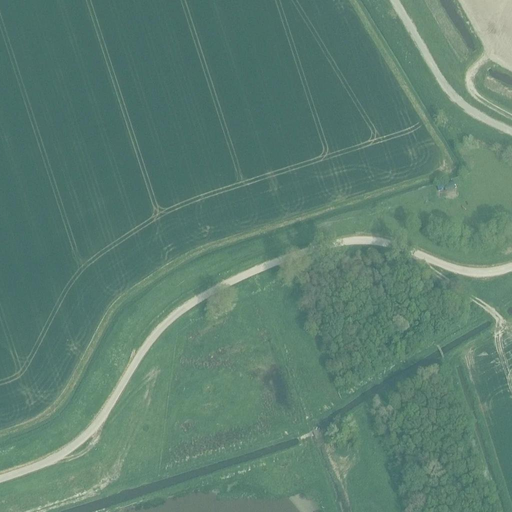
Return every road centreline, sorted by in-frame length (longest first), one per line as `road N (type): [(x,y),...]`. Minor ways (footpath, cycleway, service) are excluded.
road 1 (unclassified): [(0,480),(49,464),(91,434),(143,348),(188,296),(283,254),(342,239),(401,246),(473,271),(511,267)]
road 2 (track): [(449,369),(444,359),(499,324),(489,306),(420,267),(422,254)]
road 3 (unclassified): [(511,131),(443,84),(394,0)]
road 4 (track): [(491,311),(342,394)]
road 5 (track): [(496,511),(449,369)]
road 6 (track): [(444,359),(371,407),(372,447)]
